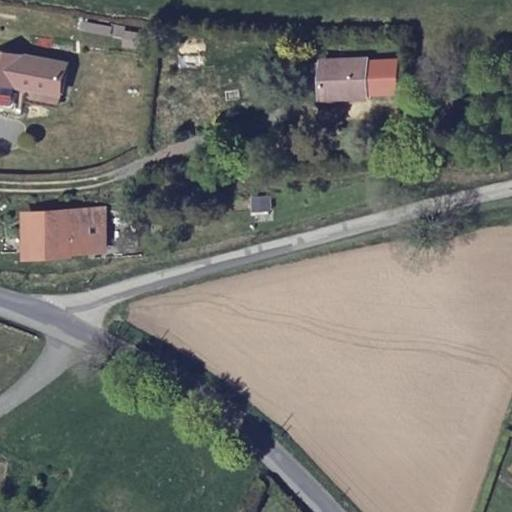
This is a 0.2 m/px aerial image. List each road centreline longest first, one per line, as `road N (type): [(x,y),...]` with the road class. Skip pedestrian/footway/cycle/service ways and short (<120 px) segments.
road 1 (unclassified): [(511,189),(53,315)]
road 2 (residential): [(329,511),(226,402),(53,315)]
